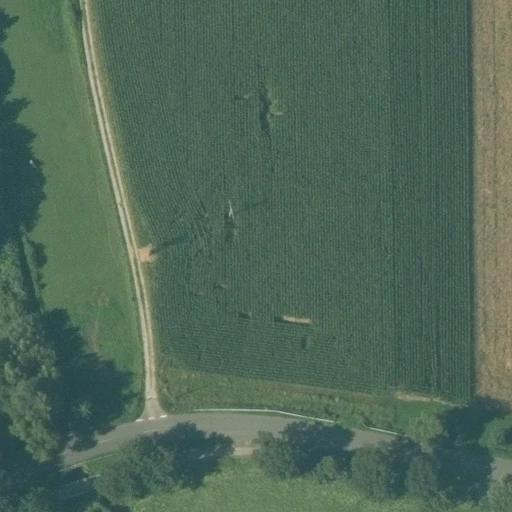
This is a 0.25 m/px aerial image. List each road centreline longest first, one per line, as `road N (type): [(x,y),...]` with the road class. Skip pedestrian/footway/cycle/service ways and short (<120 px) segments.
road 1 (tertiary): [(0,480),(96,444),(200,427),(280,430),(511,474)]
road 2 (track): [(149,433),(143,317),(82,0)]
